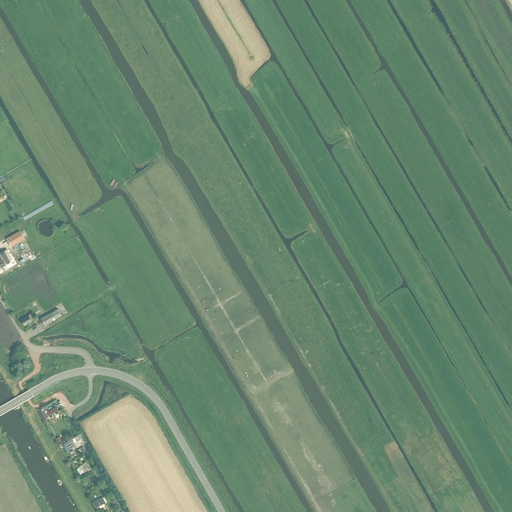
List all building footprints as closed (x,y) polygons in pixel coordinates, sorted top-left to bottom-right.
[(20,231),(7,239),(11,246),(24,239),(20,231)] [(3,252),(0,253),(0,262),(2,266),(9,262),(6,256),(9,254),(7,250),(3,252)] [(58,309),(40,319),(43,323),(44,326),(45,326),(46,325),(62,316),(58,309)] [(24,325),(34,320),(31,314),(21,320),(24,325)] [(55,415),(58,413),(55,408),(48,412),(46,411),(45,412),(43,409),(39,411),(40,412),(44,420),(48,417),(49,416),(50,418),(54,415),(54,416),(55,416),(55,415)] [(65,444),(63,445),(67,454),(69,452),(73,450),(72,448),(75,447),(72,441),(69,443),(68,443),(68,442),(65,444)] [(86,463),(78,467),(81,472),(83,471),(84,473),(91,469),(90,467),(89,467),(86,463)] [(96,508),(105,503),(102,498),(93,503),(96,508)]
